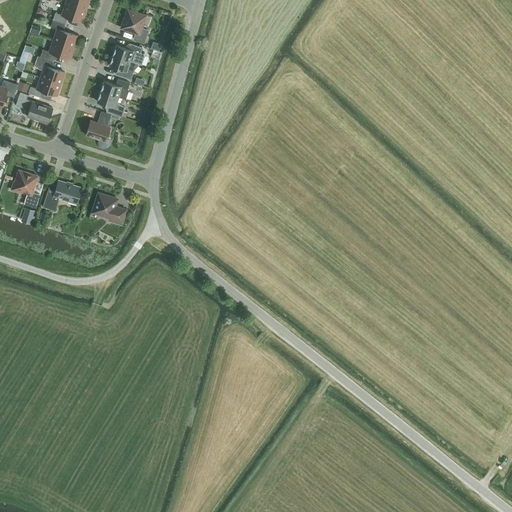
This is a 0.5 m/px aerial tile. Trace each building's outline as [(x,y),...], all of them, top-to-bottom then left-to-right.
[(66,0),(65,3),(86,10),(88,0),(66,0)] [(67,17),(82,21),(86,10),(65,3),(62,15),(55,12),(53,19),(65,23),(67,17)] [(141,28),(145,16),(128,10),(122,27),(136,32),(134,39),(143,41),(147,30),(141,28)] [(53,40),(73,46),(77,35),(63,30),(65,24),(53,20),(51,26),(57,28),(53,40)] [(32,24),(30,31),(39,34),(41,27),(32,24)] [(69,58),(73,46),(53,40),(49,51),(43,49),(41,56),(53,60),(55,54),(69,58)] [(139,63),(139,64),(142,64),(145,54),(140,52),(142,47),(130,43),(128,48),(116,44),(113,54),(139,63)] [(138,66),(139,64),(139,63),(113,54),(109,65),(121,69),(119,75),(131,79),(133,71),(138,66)] [(61,83),(65,72),(50,67),(53,60),(37,56),(35,62),(40,64),(39,67),(43,68),(40,77),(61,83)] [(61,83),(40,77),(37,88),(30,86),(28,92),(40,97),(43,90),(57,95),(61,83)] [(104,80),(100,90),(118,97),(126,99),(129,91),(128,88),(130,82),(118,78),(116,84),(104,80)] [(0,85),(0,107),(1,108),(6,94),(14,96),(17,84),(3,80),(1,86),(0,85)] [(118,97),(100,90),(97,101),(109,105),(106,111),(122,116),(125,107),(117,102),(118,97)] [(47,123),(53,107),(32,100),(27,99),(28,94),(20,91),(16,105),(24,107),(25,104),(30,106),(27,116),(47,123)] [(97,122),(90,120),(86,134),(105,141),(110,126),(108,126),(111,114),(101,111),(97,122)] [(32,192),(38,175),(19,169),(15,181),(14,181),(11,189),(20,192),(20,191),(27,193),(23,204),(36,207),(40,194),(32,192)] [(81,187),(58,180),(54,195),(47,192),(43,206),(55,210),(59,197),(69,200),(69,201),(76,203),(81,187)] [(117,198),(98,192),(92,211),(111,217),(110,220),(121,224),(126,209),(115,206),(117,198)] [(25,208),(18,206),(17,213),(24,215),(23,216),(32,218),(34,211),(26,208),(25,208)]
